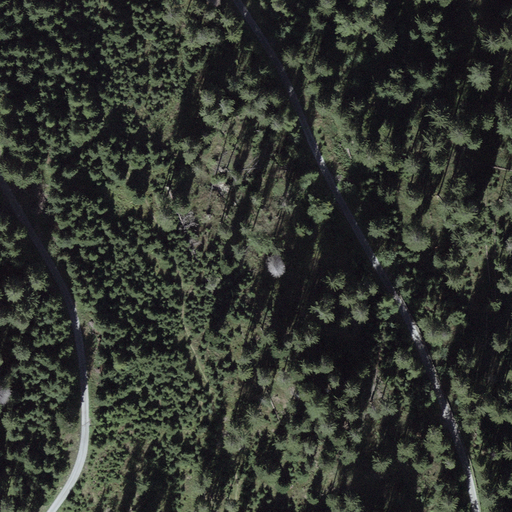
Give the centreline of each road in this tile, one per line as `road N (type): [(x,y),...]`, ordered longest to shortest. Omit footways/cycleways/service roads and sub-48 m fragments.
road 1 (track): [(474,511),(461,451),(383,275),(322,168),(283,66),(240,0)]
road 2 (track): [(52,511),(86,442),(79,345),(62,278),(0,186)]
